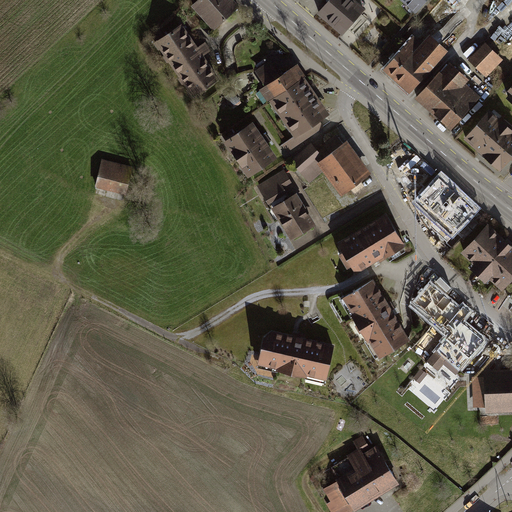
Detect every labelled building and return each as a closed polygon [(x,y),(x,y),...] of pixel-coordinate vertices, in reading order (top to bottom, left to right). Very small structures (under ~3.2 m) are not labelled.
[(225,0),(196,0),(192,3),(216,29),(236,11),(225,0)] [(327,0),(316,14),(341,35),(363,9),(352,0),(327,0)] [(396,0),(412,14),(425,0),(396,0)] [(441,0),(427,15),(442,29),(458,12),(444,0),(441,0)] [(157,45),(198,99),(221,81),(180,28),(157,45)] [(416,38),(386,70),(417,98),(454,58),(431,37),(424,45),(416,38)] [(487,43),(471,60),(489,78),(506,60),(487,43)] [(419,100),(452,131),(487,94),(454,63),(419,100)] [(261,89),(280,115),(315,91),(296,64),(261,89)] [(280,115),(297,140),(332,116),(315,91),(280,115)] [(468,138),(507,171),(511,164),(511,116),(496,104),(468,138)] [(252,122),(224,143),(252,181),(280,160),(252,122)] [(320,165),(343,196),(371,175),(349,144),(320,165)] [(128,166),(102,162),(97,192),(124,196),(128,166)] [(255,187),(286,245),(321,226),(290,168),(255,187)] [(414,199),(454,236),(478,210),(438,173),(414,199)] [(359,276),(407,247),(390,218),(341,247),(359,276)] [(463,251),(501,288),(511,277),(511,245),(490,224),(463,251)] [(438,353),(461,372),(487,340),(462,320),(470,311),(434,281),(416,302),(454,333),(438,353)] [(378,362),(411,343),(377,283),(343,302),(378,362)] [(260,366),(328,379),(335,347),(266,334),(260,366)] [(511,370),(482,373),(485,411),(511,408),(511,370)] [(333,511),(361,511),(401,489),(375,444),(314,479),(333,511)]
